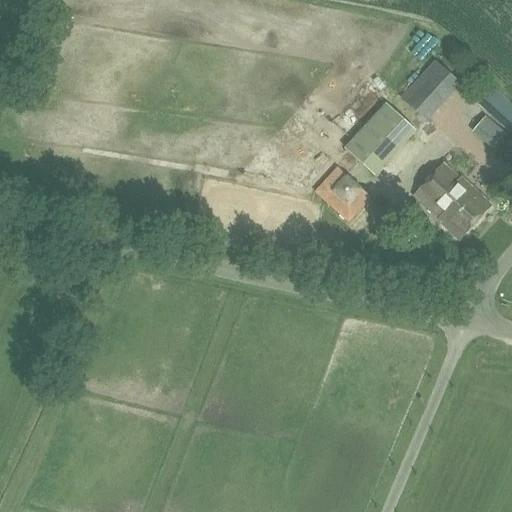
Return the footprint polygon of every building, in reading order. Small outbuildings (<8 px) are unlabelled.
[(427,119),(459,84),(436,62),(404,98),(427,119)] [(376,176),(417,130),(386,102),(345,148),(376,176)] [(355,127),(372,109),(365,102),(348,120),(355,127)] [(460,241),(493,205),(469,183),(468,185),(445,163),(415,196),(442,222),(441,223),(460,241)] [(336,168),(314,193),(348,223),(372,200),(336,168)]
